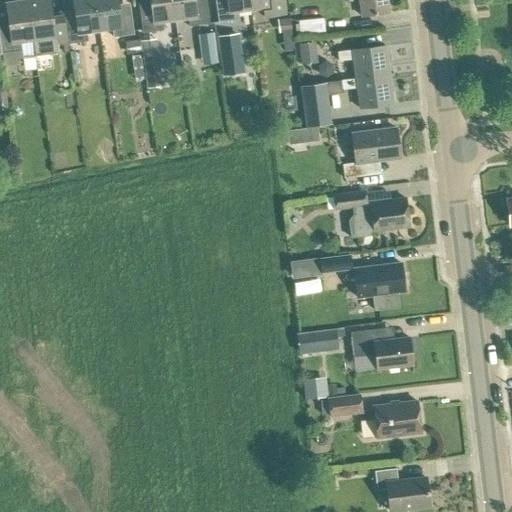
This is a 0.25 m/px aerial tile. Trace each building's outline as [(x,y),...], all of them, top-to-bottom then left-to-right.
[(25,0),(5,3),(8,26),(0,27),(0,52),(1,52),(3,65),(18,63),(16,50),(20,49),(19,41),(32,40),(26,0),(25,0)] [(48,0),(26,0),(32,40),(34,55),(57,52),(56,45),(66,44),(63,19),(62,15),(51,17),(48,0)] [(72,0),(75,17),(63,19),(66,44),(87,41),(86,32),(98,30),(94,0),(72,0)] [(116,0),(94,0),(98,30),(111,28),(112,37),(133,34),(129,9),(118,11),(116,0)] [(149,0),(150,7),(138,8),(142,32),(163,29),(162,21),(174,19),(171,0),(149,0)] [(193,0),(171,0),(174,19),(187,18),(188,26),(209,23),(205,0),(196,0),(193,0)] [(214,0),(218,22),(238,19),(237,11),(249,9),(248,0),(214,0)] [(248,0),(249,9),(263,7),(264,15),(284,12),(282,0),(248,0)] [(386,0),(358,0),(361,16),(388,12),(386,0)] [(277,20),(279,38),(292,36),(289,18),(277,20)] [(299,35),(325,32),(323,18),(297,20),(299,35)] [(212,30),(195,32),(197,48),(214,45),(212,30)] [(221,65),(242,62),(238,33),(217,36),(221,65)] [(139,39),(124,41),(126,54),(140,52),(139,39)] [(299,44),(301,65),(317,63),(315,43),(299,44)] [(389,74),(385,45),(337,52),(338,61),(353,59),(355,78),(355,79),(389,74)] [(142,50),(144,70),(160,68),(158,48),(142,50)] [(133,67),(142,66),(141,54),(132,55),(133,67)] [(355,79),(355,78),(341,80),(342,88),(356,86),(359,108),(392,104),(389,74),(355,79)] [(306,126),(318,125),(330,123),(325,82),(301,85),(306,126)] [(6,90),(0,91),(0,105),(8,105),(6,90)] [(304,127),(306,142),(320,140),(318,125),(306,126),(304,127)] [(399,157),(396,128),(351,134),(355,162),(342,163),(343,177),(361,175),(359,162),(399,157)] [(369,204),(367,204),(365,190),(331,194),(333,208),(351,206),(352,214),(348,220),(350,238),(368,235),(372,230),(408,226),(405,198),(368,202),(369,204)] [(318,257),(320,271),(348,268),(346,254),(318,257)] [(403,292),(400,261),(352,267),(355,297),(403,292)] [(338,348),(336,337),(344,336),(343,328),(296,334),(298,353),(338,348)] [(408,337),(384,340),(382,328),(350,331),(353,357),(374,354),(375,368),(412,364),(408,337)] [(305,398),(327,396),(325,376),(302,379),(305,398)] [(328,409),(329,417),(363,413),(361,394),(311,400),(312,411),(328,409)] [(420,432),(416,400),(373,405),(377,437),(420,432)] [(425,477),(397,481),(395,467),(373,470),(376,490),(387,489),(389,510),(429,505),(425,477)] [(315,475),(317,490),(329,489),(328,474),(315,475)]
